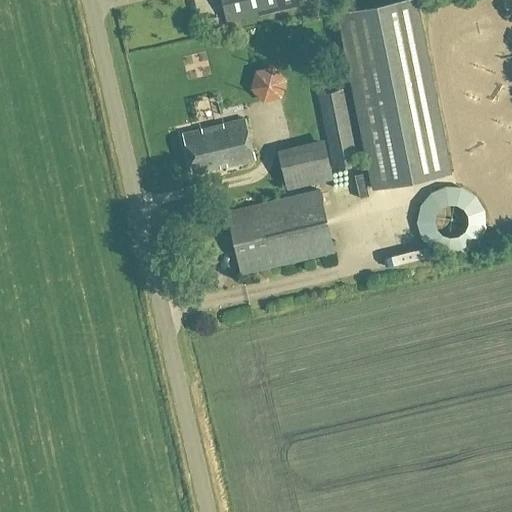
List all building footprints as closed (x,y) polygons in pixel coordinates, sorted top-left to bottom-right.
[(299,0),(221,0),(226,21),(301,4),(299,0)] [(371,191),(449,175),(413,0),(399,0),(336,13),(371,191)] [(264,98),(289,91),(279,59),(255,66),(264,98)] [(315,80),(325,77),(323,69),(313,71),(315,80)] [(316,94),(331,169),(356,164),(341,89),(316,94)] [(191,173),(253,160),(244,119),(182,132),(191,173)] [(332,179),(322,139),(276,150),(285,189),(332,179)] [(354,173),(360,196),(369,194),(363,170),(354,173)] [(332,253),(317,191),(226,213),(241,275),(332,253)] [(392,258),(426,251),(424,239),(390,246),(392,258)]
